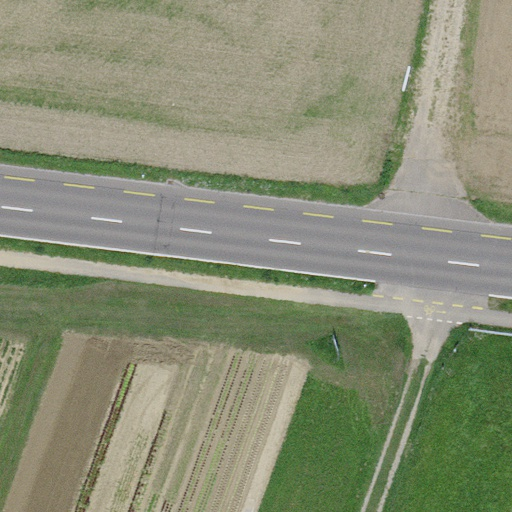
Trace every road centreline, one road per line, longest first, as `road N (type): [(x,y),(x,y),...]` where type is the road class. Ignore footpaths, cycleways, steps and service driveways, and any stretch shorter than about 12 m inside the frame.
road 1 (primary): [(0,205),(511,269)]
road 2 (track): [(414,258),(454,0)]
road 3 (track): [(438,261),(427,360),(372,511)]
